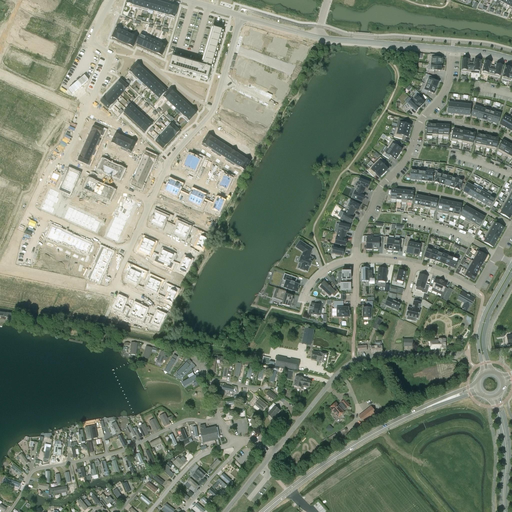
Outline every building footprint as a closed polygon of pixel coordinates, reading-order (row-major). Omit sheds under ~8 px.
[(150,0),(145,0),(143,10),(148,12),(149,10),(151,0),(150,0)] [(171,6),(168,18),(174,20),(177,8),(171,6)] [(117,26),(112,38),(118,40),(123,29),(117,26)] [(173,58),(169,68),(208,80),(222,31),(214,28),(202,66),(173,58)] [(123,29),(118,40),(123,42),(127,33),(127,34),(128,31),(123,29)] [(245,37),(243,44),(247,45),(248,42),(253,43),(256,33),(250,31),(248,38),(245,37)] [(127,33),(123,42),(128,45),(132,36),(131,36),(127,34),(127,33)] [(132,36),(128,45),(133,47),(138,36),(132,33),(131,36),(132,36)] [(142,33),(137,44),(142,47),(147,36),(142,33)] [(256,33),(253,43),(258,45),(257,48),(261,49),(263,42),(260,41),(262,34),(256,33)] [(147,36),(142,47),(146,48),(150,39),(151,37),(147,36)] [(269,44),(267,51),(270,52),(271,48),(277,50),(280,39),(274,38),(272,45),(269,44)] [(153,41),(149,50),(153,52),(158,40),(154,39),(153,41)] [(280,39),(277,50),(282,52),(281,55),(285,56),(287,49),(284,48),(286,41),(280,39)] [(158,40),(153,52),(156,53),(160,44),(161,44),(162,42),(158,40)] [(13,42),(11,46),(20,51),(22,47),(13,42)] [(160,44),(156,53),(162,56),(166,47),(161,44),(160,44)] [(302,46),(296,58),(303,61),(308,49),(302,46)] [(10,47),(8,51),(18,55),(19,51),(10,47)] [(8,52),(6,56),(15,60),(17,56),(8,52)] [(442,65),(442,59),(435,58),(435,55),(430,55),(429,64),(442,65)] [(6,57),(4,61),(13,65),(15,61),(6,57)] [(470,73),(471,71),(471,64),(468,63),(468,60),(462,60),(461,70),(461,72),(470,73)] [(470,73),(470,74),(479,75),(480,72),(481,61),(474,61),(474,64),(471,64),(471,71),(470,73)] [(4,62),(2,66),(11,70),(13,66),(4,62)] [(491,76),(493,67),(490,66),(491,63),(485,62),(482,72),(482,74),(491,76)] [(240,63),(237,69),(240,71),(237,77),(243,80),(247,70),(242,67),(243,64),(240,63)] [(136,64),(128,73),(129,73),(132,77),(141,68),(139,66),(136,64)] [(441,71),(442,65),(429,64),(430,64),(429,70),(428,70),(428,73),(434,74),(434,71),(441,71)] [(25,65),(21,74),(25,76),(29,67),(25,65)] [(497,65),(496,68),(493,67),(491,76),(500,79),(503,66),(497,65)] [(30,67),(26,77),(30,78),(34,69),(30,67)] [(91,67),(88,70),(96,77),(99,74),(91,67)] [(511,82),(511,80),(511,77),(511,72),(511,69),(505,67),(503,77),(502,79),(511,82)] [(36,68),(32,77),(36,79),(40,70),(36,68)] [(141,68),(132,77),(137,81),(139,79),(138,79),(145,72),(141,68)] [(247,70),(243,80),(248,82),(251,76),(254,77),(257,70),(254,69),(252,72),(247,70)] [(260,69),(257,75),(260,77),(257,83),(263,86),(267,76),(262,73),(263,70),(260,69)] [(41,70),(37,79),(41,81),(45,72),(41,70)] [(86,70),(83,73),(91,80),(94,76),(86,70)] [(46,72),(42,82),(46,83),(50,74),(46,72)] [(145,72),(138,79),(139,79),(143,83),(149,76),(148,75),(145,72)] [(51,75),(47,84),(51,86),(55,76),(51,75)] [(57,75),(52,84),(56,86),(61,77),(57,75)] [(84,75),(81,78),(88,85),(91,82),(84,75)] [(267,76),(263,86),(268,88),(271,82),(274,83),(277,77),(274,75),(272,78),(267,76)] [(432,80),(433,77),(428,75),(424,84),(436,89),(439,83),(432,80)] [(143,83),(141,85),(145,89),(147,87),(153,80),(149,76),(143,83)] [(80,79),(77,82),(85,89),(88,86),(80,79)] [(153,80),(147,87),(151,91),(158,84),(153,80)] [(15,81),(11,90),(15,92),(19,83),(15,81)] [(121,81),(117,85),(124,92),(128,87),(121,81)] [(20,83),(16,93),(20,94),(24,85),(20,83)] [(78,84),(75,87),(82,94),(85,91),(78,84)] [(158,84),(151,91),(155,95),(162,88),(158,84)] [(282,84),(276,96),(283,99),(289,87),(282,84)] [(434,94),(436,89),(424,84),(421,92),(427,95),(428,92),(434,94)] [(117,85),(113,89),(120,96),(124,92),(117,85)] [(24,87),(20,97),(24,98),(28,89),(24,87)] [(162,88),(155,95),(160,99),(166,92),(162,88)] [(76,89),(73,93),(80,100),(83,96),(76,89)] [(113,89),(109,94),(116,100),(120,96),(113,89)] [(29,90),(25,99),(29,101),(33,91),(29,90)] [(167,93),(163,97),(168,101),(174,94),(171,91),(170,90),(167,93)] [(229,91),(223,104),(230,107),(236,94),(229,91)] [(424,103),(419,98),(421,96),(416,91),(413,93),(415,94),(410,99),(411,100),(420,108),(424,103)] [(34,92),(30,101),(34,103),(38,94),(34,92)] [(39,94),(35,103),(39,105),(43,96),(39,94)] [(109,94),(105,98),(114,106),(118,102),(116,100),(109,94)] [(174,94),(168,101),(172,105),(179,98),(174,94)] [(44,96),(40,106),(44,107),(48,98),(44,96)] [(103,101),(101,102),(110,111),(111,109),(114,106),(105,98),(103,101)] [(179,98),(172,105),(176,109),(183,102),(179,98)] [(59,99),(52,107),(55,110),(62,102),(59,99)] [(239,105),(236,112),(240,113),(241,110),(246,112),(251,102),(245,100),(242,107),(239,105)] [(416,112),(420,108),(411,100),(407,104),(407,103),(402,108),(407,112),(411,107),(416,112)] [(449,101),(448,109),(447,109),(447,112),(448,112),(448,113),(454,114),(455,104),(455,102),(449,101)] [(183,102),(176,109),(181,113),(187,106),(185,104),(183,102)] [(251,102),(246,112),(251,115),(250,118),(254,119),(256,113),(253,111),(256,105),(251,102)] [(63,103),(56,110),(59,113),(66,106),(63,103)] [(480,109),(481,106),(475,104),(472,116),(477,118),(480,109)] [(68,105),(61,113),(65,116),(72,108),(68,105)] [(131,106),(124,113),(129,117),(135,110),(131,106)] [(187,106),(181,113),(185,116),(185,117),(191,110),(187,106)] [(269,108),(263,120),(270,123),(276,111),(269,108)] [(491,109),(486,108),(485,110),(482,119),(487,121),(491,109)] [(72,109),(65,116),(69,119),(76,112),(72,109)] [(491,109),(487,121),(492,122),(495,113),(496,111),(491,109)] [(135,110),(129,117),(133,121),(139,113),(135,110)] [(185,116),(183,118),(186,121),(188,123),(196,114),(191,110),(185,117),(185,116)] [(139,113),(133,121),(137,125),(144,117),(139,113)] [(495,113),(492,122),(497,124),(498,124),(501,115),(495,113)] [(144,117),(137,125),(141,128),(148,121),(144,117)] [(510,120),(505,117),(500,125),(505,128),(510,120)] [(396,128),(410,132),(411,129),(410,128),(411,126),(406,125),(407,121),(399,119),(396,128)] [(148,121),(141,128),(145,132),(146,132),(152,125),(148,121)] [(52,123),(49,126),(57,133),(60,130),(52,123)] [(170,123),(166,127),(175,136),(178,132),(179,131),(178,130),(170,123)] [(6,124),(1,133),(5,135),(10,126),(6,124)] [(47,125),(44,128),(51,135),(54,132),(47,125)] [(94,126),(92,131),(101,135),(103,130),(94,126)] [(166,127),(162,132),(171,140),(175,136),(166,127)] [(9,128),(5,137),(9,139),(13,130),(9,128)] [(409,135),(410,132),(396,128),(394,137),(402,140),(403,136),(408,138),(408,135),(409,135)] [(45,130),(42,134),(49,141),(52,137),(45,130)] [(92,131),(90,136),(98,140),(101,135),(92,131)] [(14,132),(9,141),(13,143),(18,134),(14,132)] [(19,132),(15,142),(19,143),(23,134),(19,132)] [(162,132),(158,136),(167,144),(171,140),(162,132)] [(116,134),(112,143),(117,145),(121,137),(116,134)] [(208,135),(201,145),(207,149),(207,148),(213,138),(208,135)] [(23,136),(19,146),(23,147),(27,138),(23,136)] [(43,136),(40,139),(47,146),(50,143),(43,136)] [(90,136),(87,141),(96,145),(98,140),(90,136)] [(155,140),(154,140),(163,149),(164,147),(167,144),(158,136),(155,140)] [(121,137),(117,145),(122,148),(126,139),(121,137)] [(207,148),(212,150),(212,151),(218,141),(213,138),(207,148)] [(126,139),(122,148),(127,150),(131,141),(126,139)] [(387,148),(400,155),(401,153),(401,152),(402,150),(396,146),(398,143),(392,140),(387,148)] [(41,141),(38,145),(45,152),(48,148),(41,141)] [(87,141),(85,146),(94,150),(96,145),(87,141)] [(131,141),(127,150),(132,152),(136,143),(131,141)] [(212,151),(212,150),(211,151),(216,155),(222,144),(218,141),(212,151)] [(497,151),(502,154),(508,144),(503,141),(497,151)] [(222,144),(216,155),(220,158),(222,155),(227,147),(222,144)] [(502,154),(507,157),(511,147),(511,146),(508,144),(502,154)] [(37,145),(34,149),(42,156),(45,152),(37,145)] [(85,146),(83,151),(92,155),(94,150),(85,146)] [(227,147),(222,155),(226,158),(231,150),(227,147)] [(398,158),(400,155),(387,148),(382,155),(388,159),(390,157),(395,160),(397,158),(398,158)] [(226,158),(225,160),(229,163),(231,160),(236,153),(231,150),(226,158)] [(83,151),(81,156),(89,160),(92,155),(83,151)] [(236,153),(231,160),(229,163),(234,166),(234,165),(240,156),(236,153)] [(146,154),(144,159),(153,163),(156,158),(146,154)] [(189,155),(186,161),(197,166),(199,160),(202,161),(203,158),(198,156),(196,159),(189,155)] [(81,156),(78,161),(87,165),(89,160),(81,156)] [(234,165),(239,168),(240,167),(245,159),(240,156),(234,165)] [(0,172),(7,178),(14,169),(0,158),(0,172)] [(374,164),(384,175),(387,172),(386,171),(388,170),(383,165),(385,163),(380,158),(374,164)] [(144,159),(142,164),(150,168),(153,163),(144,159)] [(240,167),(245,171),(250,162),(245,159),(240,167)] [(103,161),(99,170),(104,172),(108,163),(103,161)] [(186,161),(184,167),(191,170),(190,173),(195,175),(197,173),(194,172),(197,166),(186,161)] [(142,164),(139,169),(148,173),(150,168),(142,164)] [(382,177),(384,175),(374,164),(367,171),(373,177),(376,175),(379,178),(381,176),(382,177)] [(118,168),(114,177),(120,179),(124,171),(118,168)] [(139,169),(137,174),(146,178),(148,173),(139,169)] [(70,170),(67,175),(76,180),(78,174),(70,170)] [(440,184),(443,173),(438,171),(437,172),(434,182),(440,184)] [(223,180),(220,187),(226,190),(232,177),(223,173),(220,178),(223,180)] [(440,184),(445,186),(447,176),(448,177),(448,174),(443,173),(440,184)] [(137,174),(135,180),(143,184),(146,178),(137,174)] [(67,175),(65,180),(74,184),(76,180),(67,175)] [(458,177),(453,176),(452,178),(449,187),(454,189),(458,177)] [(460,190),(464,179),(458,177),(454,189),(460,190)] [(367,189),(370,183),(358,178),(354,188),(363,192),(365,188),(367,189)] [(65,180),(63,185),(72,189),(74,184),(65,180)] [(89,180),(85,189),(90,192),(94,183),(89,180)] [(135,180),(132,185),(141,189),(144,184),(143,184),(135,180)] [(164,186),(162,192),(165,193),(166,191),(171,193),(176,183),(170,180),(167,188),(164,186)] [(176,183),(171,193),(177,196),(176,198),(179,199),(181,194),(178,193),(182,185),(176,183)] [(463,192),(468,195),(473,187),(468,184),(463,192)] [(63,185),(61,190),(69,194),(72,189),(63,185)] [(477,189),(473,187),(468,195),(472,198),(477,189)] [(363,192),(354,188),(355,189),(351,198),(362,203),(364,197),(362,196),(363,192)] [(50,189),(48,194),(57,198),(59,193),(50,189)] [(108,189),(104,198),(109,200),(114,191),(108,189)] [(477,200),(481,192),(477,189),(472,198),(477,200)] [(388,190),(387,201),(391,202),(391,199),(396,200),(397,190),(391,190),(391,191),(388,190)] [(487,193),(487,192),(482,190),(481,192),(477,200),(481,203),(486,193),(487,193)] [(187,197),(185,202),(188,203),(189,201),(194,204),(199,193),(193,191),(190,198),(187,197)] [(199,193),(194,204),(200,206),(199,208),(202,210),(204,205),(201,203),(205,196),(199,193)] [(486,205),(491,196),(487,193),(486,193),(481,203),(486,205)] [(48,194),(46,199),(55,203),(57,198),(48,194)] [(491,195),(491,196),(486,205),(490,208),(496,198),(491,195)] [(127,197),(124,203),(133,207),(136,202),(127,197)] [(46,199),(44,204),(53,208),(55,203),(46,199)] [(211,205),(209,210),(218,214),(224,202),(217,199),(214,206),(211,205)] [(357,211),(360,205),(350,200),(345,209),(353,213),(355,210),(357,211)] [(124,203),(122,208),(131,212),(133,207),(124,203)] [(511,207),(504,203),(501,208),(511,214),(511,213),(511,207)] [(44,204),(41,209),(50,213),(53,208),(44,204)] [(465,218),(470,210),(466,207),(460,216),(461,216),(463,217),(465,218)] [(122,208),(120,213),(129,217),(131,212),(122,208)] [(511,214),(501,208),(500,210),(502,211),(501,214),(500,214),(509,219),(511,214)] [(68,209),(64,218),(69,220),(73,212),(68,209)] [(154,216),(151,224),(156,226),(161,216),(156,213),(157,211),(154,209),(151,215),(154,216)] [(351,217),(353,213),(345,209),(340,219),(350,224),(353,218),(351,217)] [(465,218),(464,220),(469,223),(475,213),(470,210),(465,218)] [(120,213),(117,218),(126,222),(127,222),(129,217),(120,213)] [(480,215),(475,213),(469,223),(474,226),(480,215)] [(485,218),(484,218),(480,215),(474,226),(479,229),(485,218)] [(161,216),(156,226),(162,229),(166,221),(168,223),(171,217),(168,216),(167,218),(161,216)] [(117,218),(115,222),(124,227),(126,222),(117,218)] [(177,227),(174,234),(179,237),(184,226),(179,223),(180,221),(177,220),(174,225),(177,227)] [(94,221),(90,230),(96,232),(100,223),(94,221)] [(115,222),(113,227),(122,231),(124,227),(115,222)] [(503,229),(504,228),(493,222),(490,227),(501,233),(503,229)] [(348,232),(350,226),(340,224),(337,234),(345,236),(346,232),(348,232)] [(184,226),(179,237),(185,239),(189,232),(191,233),(194,228),(191,226),(190,228),(184,226)] [(52,227),(48,236),(53,238),(57,229),(52,227)] [(113,227),(111,232),(120,236),(122,231),(113,227)] [(498,238),(501,233),(490,227),(488,232),(498,238)] [(57,229),(53,238),(58,240),(62,231),(57,229)] [(62,231),(58,240),(63,242),(67,233),(62,231)] [(111,232),(108,238),(117,242),(120,236),(111,232)] [(495,243),(498,238),(488,232),(485,236),(495,243)] [(67,233),(63,242),(67,244),(68,244),(67,244),(71,236),(71,235),(67,233)] [(199,239),(196,247),(202,250),(208,237),(199,233),(196,238),(199,239)] [(345,236),(337,234),(335,244),(345,247),(347,240),(344,240),(345,236)] [(373,250),(373,237),(364,236),(363,243),(366,243),(366,250),(373,250)] [(493,247),(495,243),(485,236),(485,237),(487,238),(484,242),(493,247)] [(373,237),(373,250),(374,250),(374,251),(378,251),(378,250),(379,250),(379,244),(382,244),(382,237),(379,237),(379,238),(373,238),(373,237)] [(393,251),(394,238),(394,239),(388,239),(388,238),(385,237),(384,244),(387,244),(386,250),(387,250),(387,251),(391,252),(392,251),(393,251)] [(406,253),(412,255),(415,244),(409,243),(410,238),(407,237),(405,246),(408,247),(406,253)] [(138,244),(136,250),(139,251),(140,249),(145,251),(150,241),(144,238),(141,245),(138,244)] [(403,239),(394,238),(393,251),(394,251),(393,252),(398,253),(398,252),(399,252),(400,246),(403,246),(403,239)] [(150,241),(145,251),(151,254),(150,256),(153,257),(155,252),(152,251),(156,243),(150,241)] [(305,271),(307,272),(309,266),(310,267),(310,266),(309,266),(310,262),(311,262),(311,263),(311,262),(312,258),(310,257),(311,254),(310,253),(311,250),(312,251),(312,250),(300,241),(296,247),(303,252),(302,256),(301,256),(299,263),(302,264),(300,270),(305,271)] [(412,255),(419,256),(420,250),(423,250),(424,244),(421,243),(420,245),(415,244),(412,255)] [(337,249),(333,248),(331,248),(330,254),(331,254),(343,257),(343,256),(342,256),(343,251),(344,251),(344,250),(343,250),(344,247),(338,246),(337,249)] [(433,248),(428,246),(424,257),(429,259),(433,248)] [(439,250),(433,248),(429,259),(430,259),(435,261),(439,250)] [(104,249),(102,254),(110,258),(113,253),(104,249)] [(156,256),(154,262),(157,263),(158,261),(163,263),(168,253),(163,250),(159,258),(156,256)] [(439,250),(435,261),(440,263),(444,252),(439,250)] [(477,251),(474,256),(484,262),(487,257),(477,251)] [(444,252),(440,263),(445,265),(449,254),(444,252)] [(168,253),(163,263),(169,266),(168,268),(171,269),(174,264),(171,263),(174,255),(168,253)] [(102,254),(99,259),(108,263),(110,258),(102,254)] [(449,254),(445,265),(450,266),(449,267),(450,267),(453,258),(454,256),(449,254)] [(453,258),(450,267),(455,269),(458,260),(453,258),(454,256),(453,258)] [(471,260),(471,261),(481,266),(483,262),(484,262),(474,256),(476,257),(473,262),(471,260)] [(179,264),(176,269),(186,273),(192,261),(185,258),(182,265),(179,264)] [(99,259),(97,264),(106,268),(108,263),(99,259)] [(470,263),(468,265),(478,271),(480,269),(481,266),(471,261),(470,263)] [(97,264),(95,269),(104,273),(106,268),(97,264)] [(466,270),(477,276),(476,275),(478,271),(468,265),(471,267),(468,271),(466,270)] [(129,272),(125,280),(131,282),(136,272),(130,269),(131,267),(128,266),(126,271),(129,272)] [(366,281),(369,281),(369,278),(372,278),(372,272),(369,272),(369,268),(361,268),(361,282),(365,281),(365,282),(366,282),(366,281)] [(95,269),(93,274),(101,277),(104,273),(95,269)] [(387,270),(378,269),(377,281),(386,282),(387,270)] [(466,270),(463,275),(474,281),(477,276),(466,270)] [(404,283),(406,272),(399,271),(396,281),(404,283)] [(136,272),(131,282),(137,285),(140,277),(143,279),(145,273),(143,272),(142,274),(136,272)] [(350,280),(350,272),(342,272),(342,274),(338,274),(338,284),(340,284),(340,290),(350,290),(350,283),(347,283),(347,280),(350,280)] [(93,274),(90,279),(99,283),(101,277),(93,274)] [(149,281),(145,289),(151,291),(156,281),(150,278),(151,276),(148,274),(146,280),(149,281)] [(428,277),(419,275),(416,286),(422,288),(421,293),(427,294),(429,286),(426,285),(428,277)] [(290,276),(288,281),(286,280),(284,288),(289,289),(288,290),(292,292),(292,290),(297,292),(298,289),(297,289),(299,285),(294,283),(295,281),(295,282),(297,278),(290,276)] [(444,295),(448,289),(445,288),(446,284),(443,282),(439,280),(439,281),(436,279),(432,288),(443,292),(442,294),(444,295)] [(16,288),(14,294),(18,295),(18,292),(24,293),(24,294),(26,282),(20,281),(19,289),(16,288)] [(156,281),(151,291),(157,294),(160,286),(163,288),(165,282),(162,281),(161,283),(156,281)] [(24,293),(23,296),(33,298),(34,292),(31,291),(33,283),(26,282),(24,294),(24,293)] [(319,288),(330,298),(332,295),(334,297),(339,292),(334,285),(331,288),(329,286),(324,282),(319,288)] [(169,293),(166,301),(172,303),(178,291),(169,286),(166,292),(169,293)] [(53,296),(52,302),(61,304),(61,301),(64,290),(57,288),(56,296),(53,296)] [(286,295),(287,292),(276,288),(276,289),(279,290),(277,293),(276,295),(277,295),(276,298),(284,301),(282,305),(280,304),(290,307),(293,297),(286,295)] [(64,290),(61,301),(67,303),(67,305),(70,305),(71,300),(68,299),(70,291),(64,290)] [(396,295),(389,293),(388,297),(389,297),(388,299),(388,298),(385,305),(398,311),(398,310),(401,304),(394,301),(395,299),(396,295)] [(461,297),(460,300),(462,302),(465,303),(462,308),(466,311),(469,306),(470,306),(474,299),(469,297),(470,296),(467,295),(463,293),(461,297)] [(80,301),(79,307),(82,308),(82,306),(88,307),(91,295),(84,294),(83,302),(80,301)] [(88,307),(88,309),(97,311),(98,305),(95,305),(97,297),(91,295),(88,307)] [(119,297),(115,308),(120,310),(119,313),(123,314),(126,308),(122,307),(125,300),(119,297)] [(313,315),(316,315),(317,314),(320,315),(323,305),(324,305),(325,301),(315,299),(314,303),(315,303),(315,305),(311,304),(310,307),(309,307),(310,307),(309,309),(308,314),(312,314),(312,315),(313,315)] [(409,307),(407,315),(409,316),(408,319),(412,320),(413,317),(415,317),(417,318),(419,318),(421,310),(420,309),(422,302),(415,300),(413,308),(409,307)] [(343,302),(334,302),(334,308),(337,308),(337,317),(349,317),(349,312),(348,312),(348,308),(343,308),(343,302)] [(373,309),(373,302),(366,302),(366,309),(363,309),(363,318),(368,318),(368,320),(372,320),(372,317),(371,317),(371,309),(373,309)] [(129,310),(126,316),(130,318),(131,316),(136,318),(141,308),(141,307),(136,305),(132,312),(129,310)] [(141,308),(136,318),(142,321),(141,322),(145,324),(147,318),(144,317),(147,310),(141,308)] [(151,318),(148,324),(152,325),(153,323),(159,326),(161,322),(161,323),(163,319),(162,319),(164,316),(158,313),(155,319),(151,318)] [(374,325),(372,328),(377,331),(382,320),(376,317),(373,324),(374,325)] [(305,328),(302,344),(311,346),(314,330),(305,328)] [(439,341),(431,341),(431,350),(446,350),(446,340),(439,340),(439,341)] [(152,348),(146,346),(143,357),(149,359),(152,348)] [(167,353),(161,351),(156,362),(162,364),(167,353)] [(312,352),(311,359),(319,361),(319,362),(325,363),(327,354),(320,353),(312,352)] [(277,357),(275,366),(284,368),(284,367),(288,368),(288,369),(297,371),(299,361),(277,357)] [(172,358),(165,369),(169,371),(176,360),(172,358)] [(186,362),(177,371),(180,374),(189,365),(186,362)] [(194,375),(183,381),(185,385),(196,379),(194,375)] [(308,379),(296,376),(293,386),(302,388),(303,386),(309,388),(311,381),(307,381),(308,379)] [(269,392),(266,395),(274,401),(276,398),(269,392)] [(259,400),(255,405),(263,412),(267,406),(259,400)] [(335,403),(330,408),(338,418),(344,413),(343,412),(346,409),(349,406),(344,400),(341,403),(341,404),(338,406),(335,403)] [(274,406),(267,415),(272,419),(279,410),(274,406)] [(358,416),(363,422),(375,413),(371,407),(358,416)] [(165,415),(160,417),(165,426),(169,424),(165,415)] [(258,418),(254,416),(250,423),(253,425),(258,418)] [(154,420),(150,422),(155,431),(159,429),(154,420)] [(116,423),(112,425),(117,435),(121,433),(116,423)] [(89,427),(85,428),(88,440),(92,439),(91,435),(93,435),(93,437),(97,436),(95,424),(91,425),(92,431),(90,432),(89,427)] [(130,425),(126,427),(132,438),(136,436),(130,425)] [(143,425),(139,427),(144,437),(148,434),(143,425)] [(215,427),(200,430),(203,443),(218,440),(218,439),(220,438),(217,427),(215,428),(215,427)] [(172,434),(169,436),(173,446),(177,445),(172,434)] [(122,435),(118,437),(123,447),(127,445),(122,435)] [(149,443),(151,447),(162,442),(160,438),(149,443)] [(55,445),(53,455),(60,456),(62,446),(55,445)] [(151,463),(155,461),(149,450),(145,452),(151,463)] [(139,453),(135,455),(140,465),(144,464),(139,453)] [(22,454),(18,456),(25,466),(29,463),(22,454)] [(178,458),(173,463),(178,468),(183,463),(178,458)] [(221,462),(217,459),(210,468),(213,470),(221,462)] [(13,465),(10,468),(20,476),(22,473),(13,465)] [(165,467),(162,470),(171,478),(173,474),(165,467)] [(200,468),(195,474),(201,479),(206,474),(200,468)] [(223,474),(221,477),(228,484),(231,481),(223,474)] [(156,475),(153,479),(162,486),(165,482),(156,475)] [(190,479),(188,482),(196,490),(199,487),(190,479)] [(219,479),(216,482),(224,489),(226,486),(219,479)] [(149,483),(146,486),(154,492),(156,489),(149,483)] [(211,489),(208,492),(217,499),(219,496),(211,489)] [(180,490),(177,493),(187,502),(190,499),(180,490)] [(116,492),(113,494),(119,501),(122,499),(116,492)] [(110,497),(107,499),(103,494),(99,497),(106,506),(113,501),(110,497)] [(94,495),(91,497),(97,505),(100,503),(94,495)] [(143,496),(140,499),(148,506),(151,503),(143,496)] [(174,497),(171,500),(179,507),(182,504),(174,497)] [(204,498),(201,501),(209,508),(212,505),(204,498)] [(81,499),(77,502),(85,511),(88,509),(81,499)]
